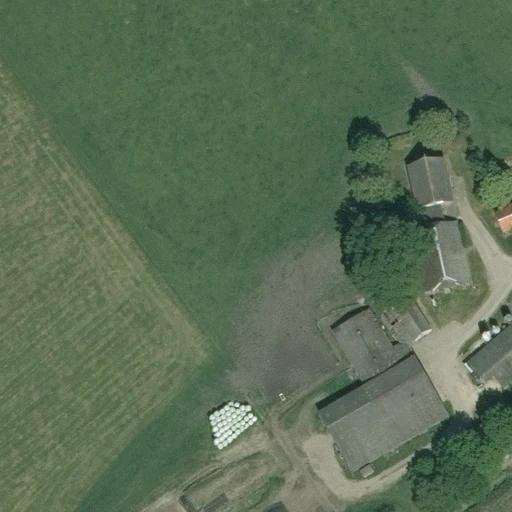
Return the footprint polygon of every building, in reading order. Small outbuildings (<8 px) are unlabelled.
[(425,292),(470,283),(457,222),(445,225),(441,204),(452,201),(444,160),(410,167),(419,209),(422,208),(426,229),(412,232),(425,292)] [(511,204),(509,206),(509,208),(496,213),(504,233),(511,229),(511,204)] [(415,343),(431,332),(409,299),(393,310),(415,343)] [(393,351),(370,312),(333,333),(366,389),(319,416),(353,474),(448,418),(405,344),(393,351)] [(495,396),(511,381),(511,325),(467,364),(495,396)]
